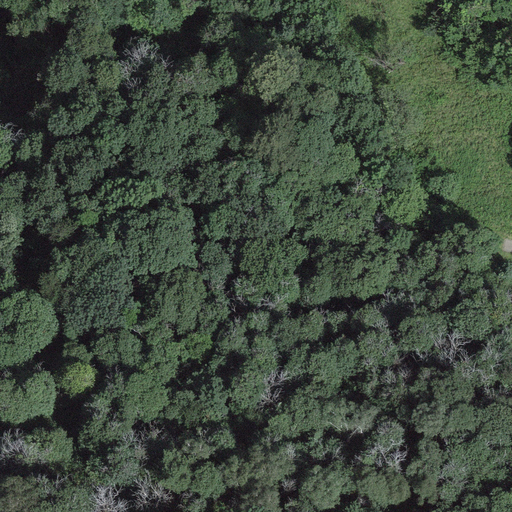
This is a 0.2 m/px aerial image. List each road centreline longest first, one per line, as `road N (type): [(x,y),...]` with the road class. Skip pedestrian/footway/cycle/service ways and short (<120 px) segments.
road 1 (residential): [(511,249),(404,239),(234,251)]
road 2 (track): [(234,251),(0,333)]
